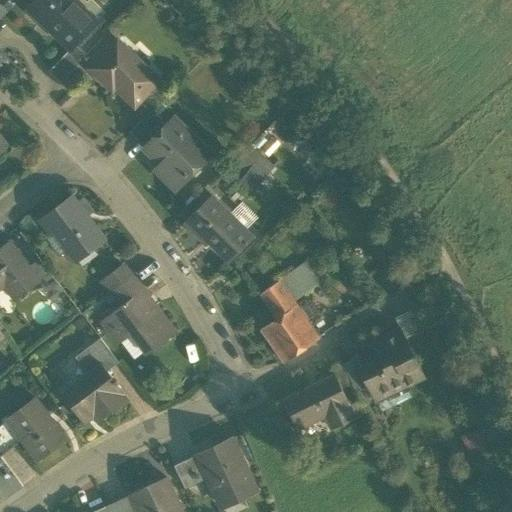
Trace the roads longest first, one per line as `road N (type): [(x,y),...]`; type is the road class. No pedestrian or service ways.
road 1 (track): [(511,402),(450,266),(366,139),(239,0)]
road 2 (residential): [(239,390),(171,259),(81,150)]
road 3 (residential): [(24,511),(142,433),(239,390)]
road 4 (residential): [(239,390),(408,294)]
